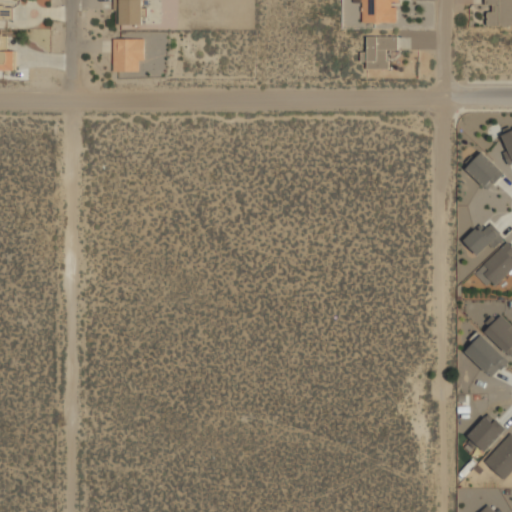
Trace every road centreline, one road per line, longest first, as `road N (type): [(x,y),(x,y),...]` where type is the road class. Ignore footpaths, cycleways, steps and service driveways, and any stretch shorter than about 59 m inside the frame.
road 1 (residential): [(0,100),(511,96)]
road 2 (residential): [(442,0),(441,511)]
road 3 (residential): [(72,0),(71,511)]
